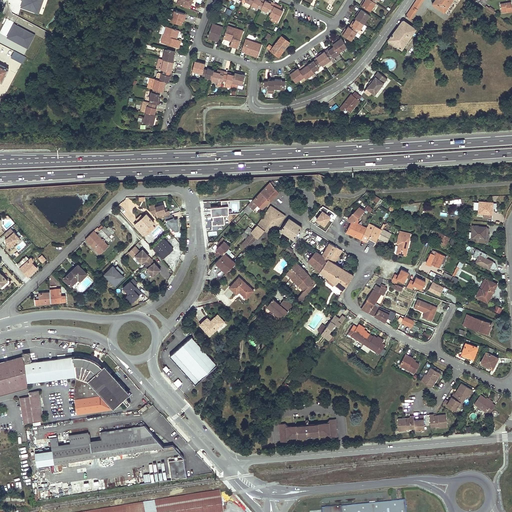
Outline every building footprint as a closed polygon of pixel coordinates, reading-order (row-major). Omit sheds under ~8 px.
[(44,0),(22,0),(20,7),(39,14),(44,0)] [(178,0),(177,4),(182,6),(188,8),(190,5),(191,0),(178,0)] [(257,8),(260,10),(265,0),(264,0),(253,0),(251,5),(250,6),(256,9),(257,8)] [(265,0),(260,10),(266,12),(267,11),(270,13),(273,6),(270,4),(270,3),(267,1),(265,0)] [(370,10),(375,2),(372,0),(364,0),(361,5),(370,10)] [(416,0),(406,16),(410,19),(423,0),(416,0)] [(453,0),(434,0),(432,4),(444,12),(453,0)] [(507,9),(507,10),(507,12),(507,13),(511,11),(511,8),(511,2),(500,4),(502,10),(507,9)] [(283,10),(273,6),(270,13),(269,15),(271,17),(278,20),(283,10)] [(360,9),(357,15),(355,18),(356,18),(364,23),(369,15),(360,9)] [(176,10),(175,10),(170,21),(181,25),(182,21),(184,17),(185,18),(186,14),(177,11),(178,10),(177,10),(176,10)] [(361,29),(364,23),(356,18),(354,22),(352,24),(353,24),(351,28),(357,31),(359,28),(361,29)] [(404,21),(389,41),(402,51),(417,30),(404,21)] [(36,35),(13,23),(6,38),(28,49),(36,35)] [(208,35),(208,36),(208,38),(213,40),(214,39),(219,41),(223,27),(212,24),(209,34),(208,33),(208,35)] [(348,26),(345,30),(342,34),(351,40),(357,31),(351,28),(348,26)] [(176,39),(177,35),(179,31),(174,29),(172,28),(168,27),(165,34),(163,33),(160,42),(179,48),(181,41),(176,39)] [(223,38),(227,40),(231,41),(230,46),(237,48),(243,30),(234,27),(234,29),(227,27),(223,38)] [(289,42),(281,36),(273,47),(270,50),(278,57),(289,42)] [(338,40),(333,44),(333,45),(339,53),(347,47),(342,38),(338,40)] [(245,39),(243,45),(241,51),(245,52),(251,54),(250,55),(257,57),(262,44),(245,39)] [(339,54),(339,53),(333,45),(331,47),(328,49),(329,50),(326,53),(330,58),(333,56),(334,57),(339,54)] [(163,59),(164,59),(173,62),(175,52),(165,49),(163,59)] [(317,58),(321,64),(322,65),(331,60),(330,58),(326,53),(324,50),(321,52),(316,56),(317,58)] [(10,58),(23,64),(26,57),(14,51),(10,58)] [(164,59),(163,59),(159,58),(156,68),(161,69),(164,59)] [(318,66),(321,64),(317,58),(314,60),(313,59),(308,63),(313,71),(319,67),(318,66)] [(164,70),(170,72),(172,72),(174,62),(173,62),(164,59),(161,69),(164,70)] [(191,71),(202,74),(203,69),(204,63),(194,61),(191,71)] [(314,72),(313,71),(308,63),(299,69),(304,75),(306,78),(307,77),(311,74),(314,72)] [(9,69),(0,64),(0,81),(2,83),(9,69)] [(298,79),(304,75),(299,69),(298,66),(293,70),(289,72),(295,81),(298,79)] [(204,77),(211,79),(213,71),(213,70),(207,68),(206,69),(203,69),(202,74),(201,75),(205,76),(204,77)] [(169,75),(170,72),(164,70),(163,74),(162,73),(160,80),(166,81),(169,82),(170,79),(171,76),(169,75)] [(213,71),(211,79),(210,81),(217,82),(218,81),(221,82),(221,80),(222,75),(219,74),(219,73),(213,71)] [(375,94),(387,78),(378,71),(375,75),(376,76),(372,80),(370,83),(367,88),(372,91),(375,94)] [(243,80),(244,75),(238,73),(234,72),(233,75),(231,83),(231,84),(230,86),(236,88),(237,84),(241,85),(243,80)] [(316,75),(314,72),(311,74),(307,77),(309,80),(316,75)] [(231,84),(231,83),(233,75),(230,74),(227,73),(226,75),(223,74),(222,75),(221,80),(225,81),(224,83),(231,84)] [(165,86),(166,81),(160,80),(156,78),(153,89),(154,89),(155,89),(161,91),(164,91),(165,86)] [(275,80),(271,79),(268,79),(268,81),(264,81),(263,88),(267,88),(267,89),(274,90),(274,88),(275,80)] [(275,79),(275,80),(274,88),(281,88),(281,87),(284,88),(284,80),(281,80),(281,79),(275,79)] [(153,93),(151,92),(149,99),(151,99),(150,102),(156,104),(157,101),(158,101),(159,98),(160,95),(153,93)] [(345,108),(348,110),(350,112),(360,101),(358,100),(361,96),(355,92),(352,95),(351,94),(339,108),(343,111),(345,108)] [(146,112),(155,114),(157,108),(155,108),(156,104),(150,102),(149,106),(147,106),(146,112)] [(154,125),(157,115),(155,114),(146,112),(145,117),(143,122),(154,125)] [(250,202),(247,206),(243,210),(248,214),(255,207),(253,205),(255,203),(261,209),(269,201),(272,199),(279,192),(270,182),(251,203),(250,202)] [(485,214),(485,215),(485,217),(491,218),(492,208),(491,208),(491,202),(479,201),(478,213),(485,214)] [(150,206),(151,210),(158,218),(158,219),(165,217),(171,215),(170,211),(167,211),(166,212),(165,209),(164,204),(155,207),(155,205),(150,206)] [(258,238),(261,234),(265,230),(268,232),(272,224),(276,227),(284,215),(271,206),(258,225),(251,232),(258,238)] [(321,207),(320,208),(319,209),(321,210),(322,209),(323,211),(333,218),(335,215),(328,210),(328,209),(323,206),(321,207)] [(348,219),(351,222),(353,223),(356,219),(364,210),(359,207),(348,219)] [(359,220),(359,221),(368,211),(367,210),(366,209),(357,220),(359,220)] [(146,231),(145,231),(145,230),(152,224),(154,222),(146,214),(142,218),(138,222),(134,225),(141,232),(143,234),(146,231)] [(171,215),(165,217),(166,222),(163,225),(167,229),(170,227),(174,231),(178,231),(177,219),(174,220),(173,218),(172,218),(171,215)] [(224,216),(211,217),(213,231),(218,231),(218,225),(225,224),(224,216)] [(281,230),(287,235),(294,239),(301,227),(294,222),(288,218),(281,230)] [(353,223),(351,222),(350,223),(347,231),(345,230),(345,232),(356,236),(361,239),(366,228),(357,223),(359,220),(357,220),(356,219),(353,223)] [(145,231),(146,231),(143,234),(145,236),(155,227),(152,224),(145,230),(145,231)] [(99,231),(106,239),(108,241),(113,236),(111,234),(104,226),(99,231)] [(374,245),(378,237),(381,230),(374,226),(372,231),(366,228),(361,239),(365,241),(366,241),(374,245)] [(488,228),(485,227),(472,226),(471,237),(475,238),(479,238),(478,242),(485,242),(485,239),(485,238),(484,238),(484,233),(488,233),(488,228)] [(20,238),(11,228),(4,233),(7,237),(5,239),(8,242),(5,244),(9,248),(20,238)] [(387,242),(391,233),(382,229),(381,230),(378,237),(387,242)] [(102,240),(98,235),(93,231),(89,235),(85,239),(86,239),(100,254),(108,246),(104,241),(103,239),(102,240)] [(399,246),(398,245),(396,253),(405,255),(410,234),(400,231),(397,243),(399,244),(399,246)] [(441,240),(440,240),(439,242),(445,245),(449,237),(436,231),(434,234),(438,236),(441,238),(441,240)] [(258,238),(251,232),(240,244),(246,249),(247,250),(258,238)] [(223,254),(224,253),(230,247),(224,241),(225,240),(222,237),(217,243),(220,245),(218,248),(221,250),(220,251),(223,254)] [(163,238),(157,243),(152,248),(162,259),(173,249),(163,238)] [(329,243),(326,249),(322,255),(316,251),(310,259),(309,258),(307,259),(318,270),(327,278),(333,283),(343,290),(353,275),(334,263),(328,260),(333,251),(339,255),(342,251),(329,243)] [(152,276),(160,269),(143,249),(135,256),(141,263),(143,261),(148,267),(146,269),(152,276)] [(430,253),(428,258),(426,263),(431,265),(431,264),(439,267),(444,255),(433,250),(431,253),(430,253)] [(328,260),(334,263),(339,255),(333,251),(328,260)] [(235,263),(224,253),(223,254),(219,258),(216,261),(218,263),(217,264),(226,272),(231,268),(235,263)] [(495,263),(479,255),(478,257),(478,258),(476,260),(476,262),(493,271),(496,266),(495,263)] [(31,262),(32,261),(33,260),(30,257),(28,258),(26,256),(17,264),(28,276),(36,268),(31,262)] [(460,259),(452,275),(455,276),(463,261),(460,259)] [(287,273),(293,279),(298,285),(304,291),(300,295),(303,298),(306,293),(307,294),(314,285),(311,283),(313,281),(313,280),(312,281),(296,263),(287,273)] [(113,264),(103,274),(115,286),(124,276),(113,264)] [(73,287),(80,280),(87,274),(78,265),(64,278),(73,287)] [(415,274),(413,279),(409,278),(406,286),(412,288),(414,284),(421,287),(425,279),(415,274)] [(253,290),(239,277),(230,287),(237,293),(239,291),(240,289),(242,291),(241,292),(246,297),(253,290)] [(132,278),(122,287),(128,293),(135,287),(134,285),(137,283),(132,278)] [(475,296),(481,299),(487,302),(497,284),(487,279),(482,289),(480,288),(475,296)] [(444,286),(433,280),(428,289),(439,295),(444,286)] [(373,305),(377,299),(380,294),(383,295),(387,288),(381,286),(378,293),(373,290),(366,299),(367,300),(361,308),(364,310),(368,312),(373,305)] [(135,287),(128,293),(126,296),(131,302),(141,292),(135,287)] [(49,292),(51,303),(66,301),(65,295),(61,296),(60,288),(49,289),(49,292)] [(49,292),(44,292),(39,293),(39,298),(34,299),(35,304),(51,303),(49,292)] [(287,311),(280,304),(273,298),(267,306),(281,318),(287,311)] [(292,306),(284,299),(280,304),(287,311),(292,306)] [(437,307),(420,300),(416,308),(425,312),(423,317),(431,320),(437,307)] [(379,308),(373,305),(368,312),(370,313),(374,315),(379,308)] [(500,313),(502,307),(495,305),(493,311),(500,313)] [(379,307),(379,308),(374,315),(375,316),(379,318),(385,321),(389,313),(379,307)] [(224,321),(217,314),(214,317),(218,320),(219,319),(222,323),(224,321)] [(329,339),(330,337),(332,335),(329,332),(335,324),(338,327),(345,317),(342,315),(339,318),(338,321),(336,320),(338,318),(334,315),(326,327),(321,334),(329,339)] [(491,323),(479,319),(467,315),(463,324),(488,333),(491,323)] [(218,320),(214,317),(212,319),(213,320),(212,321),(211,320),(208,317),(199,325),(209,335),(222,323),(219,319),(218,320)] [(275,326),(277,327),(279,328),(283,323),(280,320),(275,326)] [(317,331),(321,334),(326,327),(322,324),(317,331)] [(366,333),(366,332),(367,331),(363,329),(358,325),(357,327),(353,325),(348,333),(379,353),(385,345),(381,343),(382,341),(377,337),(373,335),(372,337),(366,333)] [(216,365),(191,336),(170,355),(195,384),(216,365)] [(461,354),(467,356),(473,358),(477,347),(465,342),(461,354)] [(125,398),(129,394),(104,365),(102,367),(100,365),(98,363),(95,361),(93,360),(90,358),(87,357),(83,357),(81,356),(79,356),(77,356),(64,358),(40,361),(31,363),(29,352),(26,353),(23,353),(23,355),(23,356),(28,387),(30,386),(29,382),(66,378),(76,376),(76,380),(74,398),(77,414),(112,410),(112,408),(113,408),(122,400),(128,405),(130,403),(125,398)] [(486,352),(483,357),(480,363),(492,369),(498,358),(486,352)] [(411,360),(412,359),(413,358),(405,354),(399,365),(414,373),(419,364),(411,360)] [(26,387),(28,387),(23,356),(0,361),(0,394),(13,391),(26,387)] [(441,374),(436,371),(431,367),(426,375),(425,374),(421,380),(432,387),(436,380),(434,379),(436,376),(439,377),(441,374)] [(456,394),(454,398),(460,402),(462,402),(464,399),(466,395),(468,396),(472,390),(461,383),(455,393),(456,394)] [(19,398),(21,411),(23,423),(24,423),(43,420),(38,391),(29,392),(30,397),(19,398)] [(480,394),(477,399),(474,403),(486,412),(489,414),(495,405),(492,403),(486,398),(480,394)] [(460,402),(454,398),(452,396),(449,401),(445,399),(443,403),(455,410),(460,402)] [(429,414),(430,420),(430,426),(439,426),(439,427),(446,427),(445,414),(437,415),(437,416),(433,417),(433,415),(433,414),(429,414)] [(414,419),(415,428),(415,430),(424,429),(423,415),(419,415),(419,419),(414,419)] [(406,429),(415,428),(414,419),(413,416),(409,416),(409,419),(405,420),(405,419),(405,418),(397,419),(398,431),(406,430),(406,429)] [(280,442),(283,441),(286,441),(289,437),(327,434),(331,437),(337,437),(335,419),(329,419),(327,423),(288,426),(285,423),(279,424),(280,442)] [(52,449),(35,452),(37,466),(92,457),(99,456),(114,454),(128,451),(163,446),(153,435),(145,426),(101,432),(103,442),(91,444),(89,433),(88,434),(88,432),(69,435),(71,446),(59,448),(57,436),(50,437),(52,449)] [(169,461),(172,479),(186,477),(183,458),(169,461)] [(222,511),(219,493),(143,505),(144,511),(222,511)] [(404,511),(404,501),(339,509),(339,511),(404,511)]
